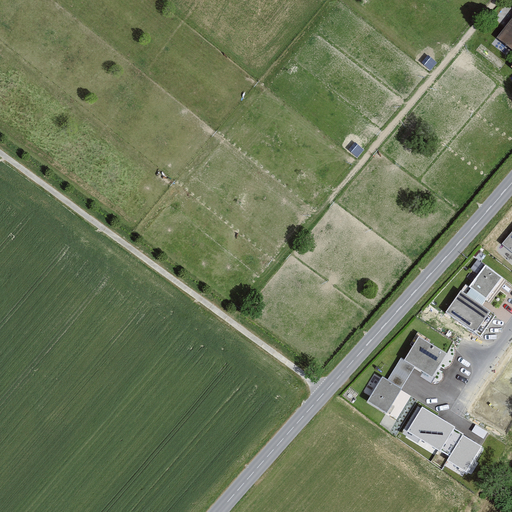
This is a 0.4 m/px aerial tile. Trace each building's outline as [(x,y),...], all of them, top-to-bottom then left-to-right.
[(511,20),(494,44),(511,57),(511,20)] [(505,280),(485,266),(470,286),(490,300),(505,280)] [(494,314),(461,292),(448,311),(480,333),(494,314)] [(432,375),(446,353),(420,336),(405,359),(432,375)] [(383,377),(369,400),(386,410),(400,388),(383,377)] [(454,427),(422,408),(408,431),(440,450),(440,449),(451,456),(448,460),(466,471),(481,447),(462,435),(463,435),(453,429),(454,427)]
